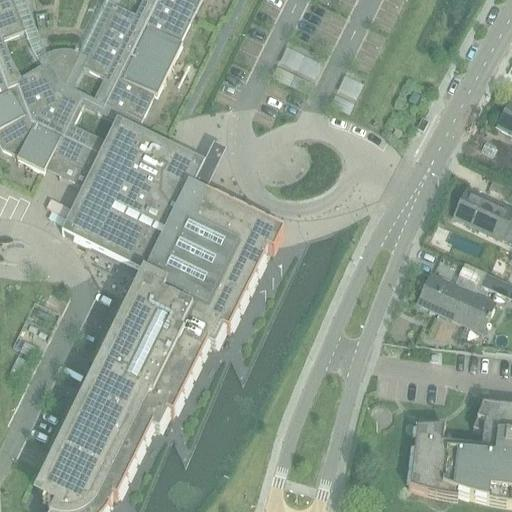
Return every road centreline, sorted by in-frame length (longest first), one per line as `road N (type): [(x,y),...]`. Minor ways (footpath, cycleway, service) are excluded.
road 1 (residential): [(409,203),(511,19)]
road 2 (residential): [(326,348),(271,511)]
road 3 (residential): [(409,203),(377,232),(326,348)]
road 4 (residential): [(359,360),(409,203)]
road 5 (residential): [(316,511),(359,360)]
